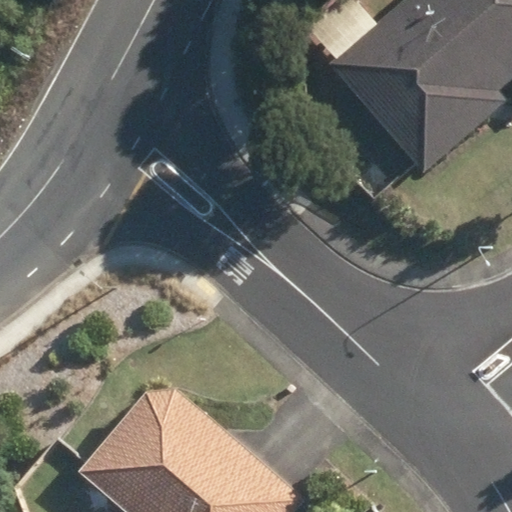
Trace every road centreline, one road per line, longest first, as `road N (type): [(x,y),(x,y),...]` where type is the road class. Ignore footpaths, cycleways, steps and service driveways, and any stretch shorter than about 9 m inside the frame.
road 1 (residential): [(96,116),(447,405)]
road 2 (residential): [(96,116),(43,196),(0,239)]
road 3 (residential): [(157,0),(96,116)]
road 4 (residential): [(503,511),(447,405)]
